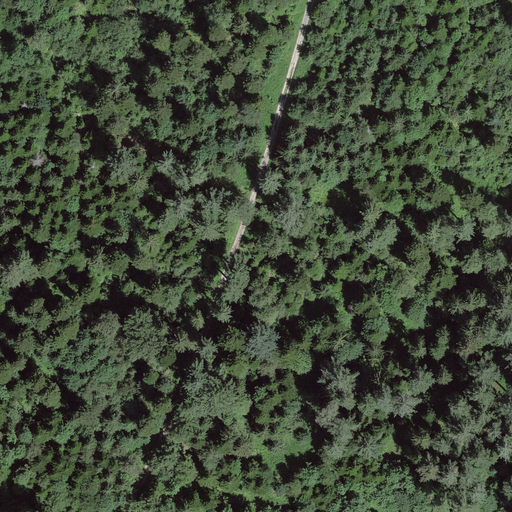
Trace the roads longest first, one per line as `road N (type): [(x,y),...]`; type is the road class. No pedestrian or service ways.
road 1 (track): [(145,477),(225,281),(313,0)]
road 2 (track): [(301,511),(145,477)]
road 3 (track): [(511,388),(428,511)]
